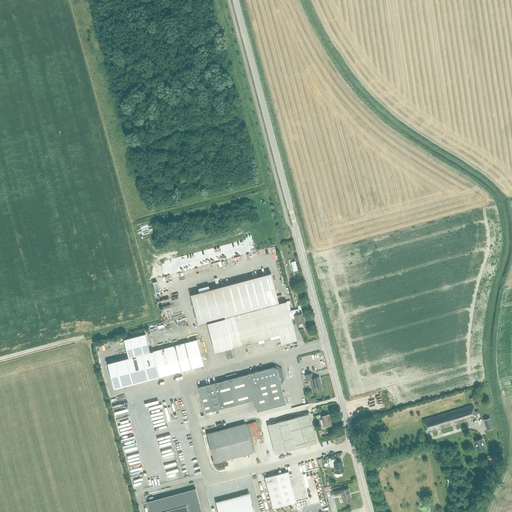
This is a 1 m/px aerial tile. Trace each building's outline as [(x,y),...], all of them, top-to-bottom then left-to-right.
[(271,274),(191,295),(199,324),(208,322),(215,351),(225,349),(228,359),(233,357),(231,347),(241,344),(271,336),(271,339),(280,336),(282,344),(297,340),(291,319),(289,311),(287,305),(291,304),(290,300),(279,303),(271,274)] [(294,309),(289,311),(291,319),(295,318),(297,324),(305,322),(303,317),(302,313),(300,314),(298,309),(294,310),(294,309)] [(197,339),(150,352),(145,333),(124,339),(129,357),(108,363),(114,388),(157,377),(157,378),(160,377),(160,376),(204,365),(197,339)] [(255,372),(199,387),(206,412),(254,400),(257,411),(286,403),(281,385),(285,379),(282,369),(276,365),(275,367),(257,372),(256,371),(255,372)] [(307,380),(310,379),(313,392),(321,390),(320,382),(319,377),(313,378),(312,373),(305,375),(307,380)] [(473,404),(423,420),(427,433),(477,417),(473,404)] [(309,414),(278,422),(286,451),(317,443),(309,414)] [(329,414),(321,416),(324,426),(332,424),(329,414)] [(249,423),(246,424),(251,443),(254,442),(261,440),(256,421),(249,423)] [(245,423),(207,434),(215,463),(253,452),(251,443),(246,424),(245,423)] [(474,440),(477,450),(485,448),(482,438),(474,440)] [(330,464),(334,463),(336,473),(334,473),(335,477),(342,475),(341,472),(344,471),(341,461),(337,462),(336,458),(329,460),(330,464)] [(288,471),(265,477),(273,508),(296,501),(288,471)] [(154,511),(187,503),(189,511),(202,511),(196,488),(147,501),(150,511),(154,511)] [(334,496),(342,494),(344,503),(352,500),(348,488),(341,490),(333,492),(334,496)] [(251,511),(247,494),(247,493),(216,501),(218,511),(251,511)]
